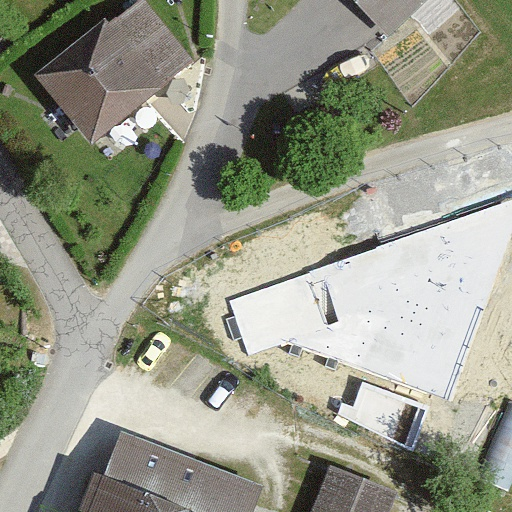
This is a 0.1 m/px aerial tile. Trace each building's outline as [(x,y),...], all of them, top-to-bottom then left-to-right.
[(154,0),(138,0),(49,78),(107,145),(206,59),(154,0)] [(361,0),(391,33),(428,0),(361,0)] [(341,239),(300,307),(367,347),(408,280),(341,239)] [(128,423),(111,468),(231,511),(275,511),(286,481),(128,423)] [(402,511),(411,493),(342,464),(321,511),(402,511)] [(231,511),(111,468),(94,511),(231,511)]
